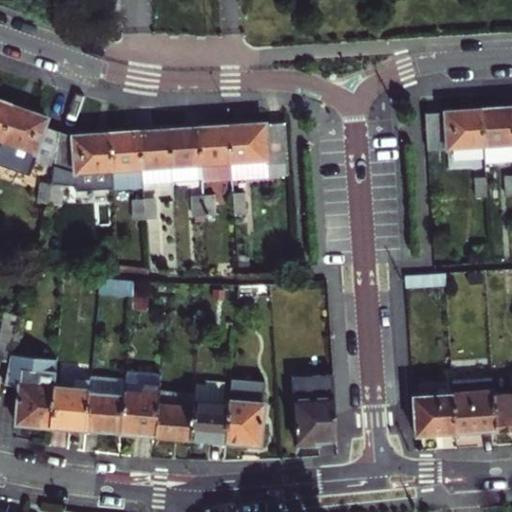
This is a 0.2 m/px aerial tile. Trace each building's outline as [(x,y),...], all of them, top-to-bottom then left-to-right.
[(0,102),(0,144),(13,107),(2,104),(0,102)] [(484,144),(484,163),(511,161),(511,107),(511,104),(495,106),(482,106),(484,144)] [(425,110),(426,147),(484,144),(482,106),(475,107),(455,108),(425,110)] [(13,107),(0,144),(0,157),(31,169),(36,155),(57,163),(60,138),(44,132),(47,119),(36,116),(13,107)] [(284,126),(266,127),(251,128),(242,129),(227,129),(231,183),(268,181),(267,164),(286,163),(284,126)] [(198,131),(201,185),(231,183),(227,129),(212,130),(198,131)] [(170,132),(172,171),(172,187),(201,185),(198,131),(185,132),(170,132)] [(141,172),(172,171),(170,132),(155,133),(153,134),(139,134),(141,172)] [(111,136),(114,192),(143,190),(141,172),(139,134),(126,135),(111,136)] [(53,195),(114,192),(111,136),(106,136),(84,137),(60,138),(57,163),(53,195)] [(53,195),(57,163),(36,155),(31,169),(47,174),(42,206),(51,208),(53,195)] [(287,179),(286,163),(267,164),(268,181),(287,179)] [(172,171),(141,172),(143,190),(172,187),(172,171)] [(486,194),(485,175),(474,175),(474,195),(486,194)] [(232,197),(234,217),(243,215),(243,196),(232,197)] [(202,199),(203,218),(213,217),(212,198),(202,199)] [(194,218),(203,218),(202,199),(194,199),(194,218)] [(136,222),(144,222),(143,202),(135,203),(136,222)] [(155,202),(143,202),(144,222),(156,220),(155,202)] [(39,224),(49,226),(51,208),(42,206),(39,224)] [(62,209),(51,208),(49,226),(59,227),(62,209)] [(405,285),(443,283),(443,272),(404,274),(405,285)] [(97,277),(97,293),(133,296),(134,283),(97,277)] [(12,355),(19,316),(3,314),(0,329),(0,361),(10,363),(12,355)] [(32,424),(52,426),(57,373),(58,359),(12,355),(10,363),(6,384),(21,386),(17,423),(32,424)] [(139,433),(155,434),(157,403),(160,374),(126,371),(125,380),(121,431),(139,433)] [(57,373),(52,426),(71,427),(87,428),(90,387),(73,385),(74,375),(57,373)] [(334,440),(330,375),(293,377),(296,442),(315,441),(334,440)] [(103,430),(121,431),(125,380),(91,376),(90,387),(87,428),(103,430)] [(451,394),(454,432),(472,431),(493,430),(491,392),(490,379),(467,379),(467,389),(451,390),(451,394)] [(208,438),(227,439),(230,404),(223,403),(225,384),(206,382),(206,386),(195,385),(193,407),(190,437),(208,438)] [(263,386),(231,383),(230,404),(227,439),(242,441),(258,442),(263,386)] [(511,390),(491,392),(493,430),(511,428),(511,390)] [(434,433),(454,432),(451,394),(412,395),(415,434),(434,433)] [(174,435),(190,437),(193,407),(157,403),(155,434),(174,435)]
